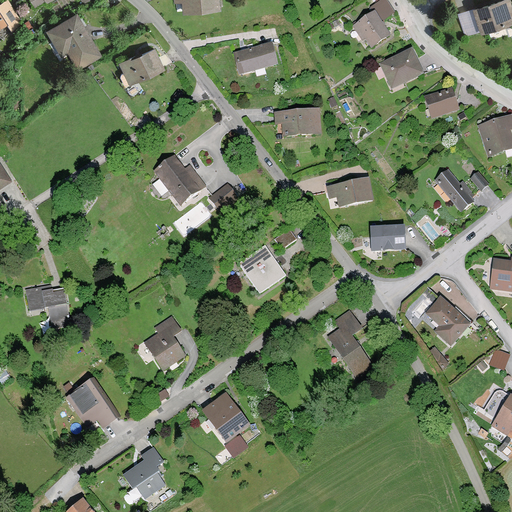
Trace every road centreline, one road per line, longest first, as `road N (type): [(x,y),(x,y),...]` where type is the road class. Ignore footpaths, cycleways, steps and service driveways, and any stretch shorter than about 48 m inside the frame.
road 1 (residential): [(351,276),(52,494)]
road 2 (residential): [(207,87),(27,207),(46,241)]
road 3 (residential): [(207,87),(351,276)]
road 4 (residential): [(373,310),(464,447)]
road 5 (residential): [(401,0),(438,58),(511,103)]
